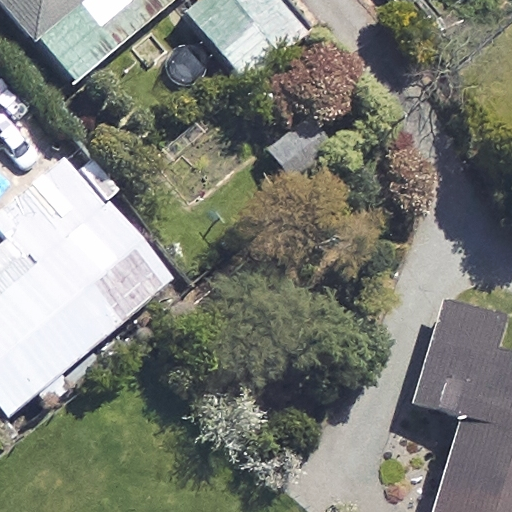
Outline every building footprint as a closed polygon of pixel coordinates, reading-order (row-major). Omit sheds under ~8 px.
[(0,0),(0,12),(68,90),(170,0),(0,0)] [(285,25),(262,0),(196,0),(177,17),(212,56),(230,75),(285,25)] [(172,95),(133,46),(88,82),(133,138),(178,102),(172,95)] [(102,207),(118,194),(88,158),(73,171),(61,157),(0,207),(0,238),(3,242),(0,244),(0,418),(1,420),(166,284),(102,207)] [(511,511),(511,364),(487,357),(497,323),(441,306),(411,410),(459,424),(433,511),(511,511)]
